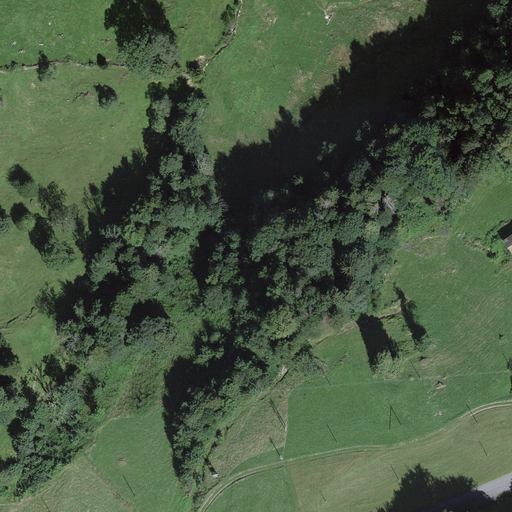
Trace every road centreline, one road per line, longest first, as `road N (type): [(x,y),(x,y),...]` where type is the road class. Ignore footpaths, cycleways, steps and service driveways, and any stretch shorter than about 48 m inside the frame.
road 1 (track): [(202,511),(239,475),(408,444),(474,410),(511,402)]
road 2 (track): [(186,511),(206,451),(242,407),(308,346),(406,303)]
